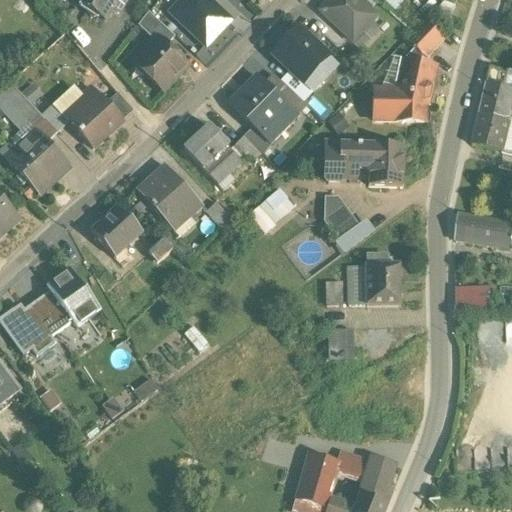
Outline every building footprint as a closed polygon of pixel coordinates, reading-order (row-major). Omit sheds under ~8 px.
[(127,0),(77,0),(75,5),(105,24),(120,1),(125,4),(127,0)] [(204,0),(183,0),(168,17),(205,51),(230,24),(210,5),(204,0)] [(375,21),(353,0),(333,0),(320,15),(352,45),(375,21)] [(403,8),(394,0),(379,0),(378,2),(393,17),(403,8)] [(173,40),(148,16),(138,29),(154,45),(157,42),(165,49),(173,40)] [(425,23),(405,44),(414,53),(424,63),(425,62),(444,42),(425,23)] [(328,61),(298,32),(271,59),(288,76),(302,88),(303,88),(328,61)] [(165,49),(157,42),(154,45),(135,65),(148,77),(146,80),(162,96),(186,70),(165,49)] [(403,64),(396,95),(374,95),(373,125),(397,125),(401,128),(404,126),(424,126),(425,108),(423,108),(423,100),(429,100),(434,72),(426,71),(427,64),(425,62),(424,63),(414,53),(403,64)] [(511,75),(491,70),(489,77),(511,82),(511,75)] [(302,88),(288,76),(279,86),(302,107),(312,96),(303,88),(302,88)] [(298,121),(255,80),(227,108),(252,132),(269,149),(298,121)] [(511,109),(511,91),(487,86),(480,116),(509,124),(509,123),(511,109)] [(96,97),(78,113),(80,116),(69,126),(79,137),(78,138),(80,141),(92,154),(109,138),(109,137),(122,125),(96,97)] [(132,115),(117,97),(108,104),(124,123),(132,115)] [(67,129),(52,111),(41,121),(57,138),(67,129)] [(509,124),(480,116),(473,147),(511,156),(511,123),(509,123),(509,124)] [(57,138),(41,121),(31,130),(37,137),(47,147),(57,138)] [(227,150),(208,130),(197,140),(198,141),(184,154),(217,190),(241,167),(226,151),(227,150)] [(269,149),(252,132),(243,140),(260,157),(261,158),(269,149)] [(37,137),(18,153),(13,147),(0,158),(0,159),(3,162),(3,163),(39,202),(52,190),(49,187),(67,171),(67,172),(68,171),(47,147),(37,137)] [(260,157),(243,140),(234,149),(251,166),(260,157)] [(369,148),(325,147),(325,182),(327,186),(339,186),(342,184),(342,183),(354,183),(358,179),(358,173),(358,163),(369,163),(369,149),(369,148)] [(403,149),(369,149),(369,163),(369,173),(369,190),(402,191),(403,149)] [(369,163),(358,163),(358,173),(369,173),(369,163)] [(155,184),(139,199),(172,236),(201,210),(165,170),(153,181),(155,184)] [(336,198),(325,200),(323,225),(337,245),(359,230),(336,198)] [(0,238),(18,222),(0,202),(0,238)] [(231,224),(215,207),(205,216),(221,234),(231,224)] [(118,214),(104,227),(103,225),(91,237),(121,270),(128,263),(125,252),(142,236),(130,223),(128,225),(118,214)] [(275,227),(264,215),(254,225),(265,237),(275,227)] [(488,221),(458,217),(455,242),(484,246),(488,221)] [(500,223),(488,221),(484,246),(496,248),(500,223)] [(511,235),(511,224),(500,223),(496,248),(510,250),(511,235)] [(163,242),(150,254),(158,264),(172,253),(163,242)] [(386,269),(386,259),(366,260),(366,269),(365,269),(365,271),(365,309),(401,309),(401,269),(386,269)] [(365,271),(349,271),(348,309),(365,309),(365,271)] [(101,316),(70,273),(53,285),(57,291),(49,296),(71,328),(76,334),(101,316)] [(326,285),(327,307),(344,306),(343,284),(326,285)] [(497,312),(496,287),(457,288),(458,314),(497,312)] [(49,296),(28,311),(51,342),(71,328),(49,296)] [(12,314),(0,322),(0,329),(22,361),(31,355),(36,362),(55,348),(51,342),(28,311),(16,319),(12,314)] [(354,332),(331,332),(331,362),(354,363),(354,332)] [(394,355),(363,374),(369,384),(392,370),(394,373),(402,369),(394,355)] [(0,369),(0,402),(4,400),(7,405),(20,395),(0,369)] [(341,402),(352,421),(393,396),(404,396),(403,389),(394,373),(392,370),(369,384),(341,402)] [(403,418),(404,396),(393,396),(352,421),(363,439),(382,428),(388,428),(402,429),(403,418)] [(402,429),(388,428),(388,445),(409,445),(418,423),(403,418),(402,429)] [(392,472),(344,456),(340,467),(341,467),(338,475),(363,483),(386,491),(392,472)] [(340,467),(312,458),(294,510),(299,511),(326,511),(328,507),(338,475),(341,467),(340,467)] [(386,491),(363,483),(358,499),(386,508),(391,492),(386,491)] [(384,511),(386,508),(358,499),(353,511),(384,511)]
